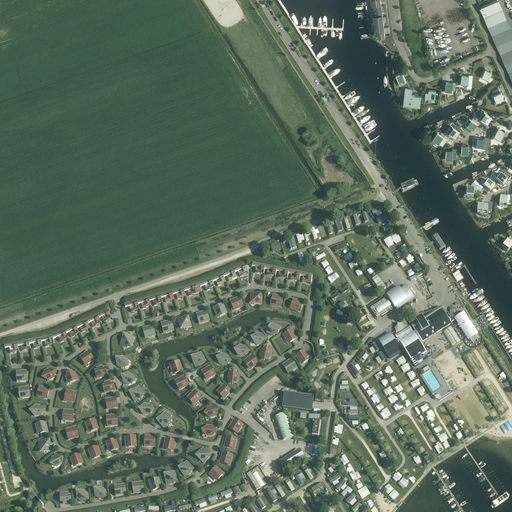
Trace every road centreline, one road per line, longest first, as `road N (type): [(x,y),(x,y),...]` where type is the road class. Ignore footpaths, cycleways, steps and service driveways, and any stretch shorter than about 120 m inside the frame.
road 1 (residential): [(386,195),(0,335)]
road 2 (residential): [(386,195),(258,0)]
road 3 (residential): [(494,51),(418,79),(395,33),(391,0)]
